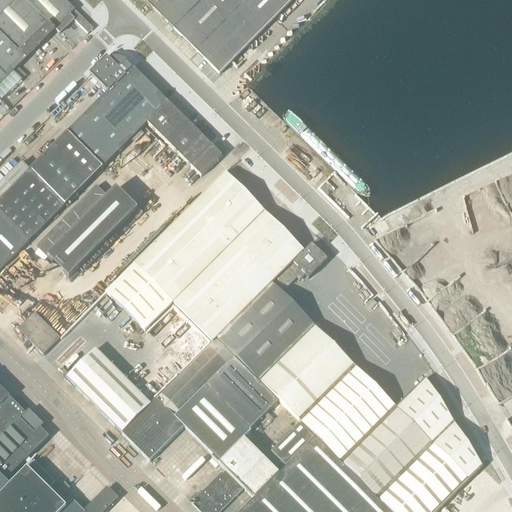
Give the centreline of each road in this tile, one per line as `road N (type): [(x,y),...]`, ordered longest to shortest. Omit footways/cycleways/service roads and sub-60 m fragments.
road 1 (unclassified): [(511,477),(458,382),(383,284),(122,21)]
road 2 (tertiary): [(155,511),(0,354)]
road 3 (unclassified): [(0,147),(122,21)]
